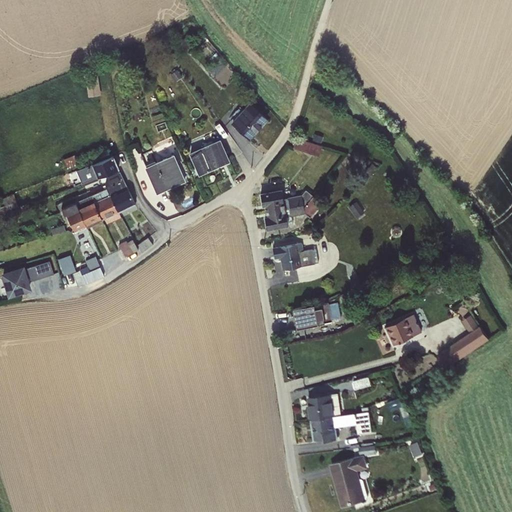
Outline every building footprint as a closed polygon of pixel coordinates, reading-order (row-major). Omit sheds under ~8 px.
[(185,37),(176,45),(183,53),(192,44),(185,37)] [(205,40),(199,46),(212,62),(218,57),(205,40)] [(177,69),(170,74),(175,81),(181,76),(177,69)] [(97,73),(85,75),(88,96),(100,95),(97,73)] [(234,119),(231,122),(248,138),(266,119),(249,103),(242,110),(234,119)] [(231,116),(234,119),(242,110),(239,107),(231,116)] [(323,136),(314,134),(311,141),(321,144),(323,136)] [(321,147),(296,138),(292,148),(318,156),(321,147)] [(228,161),(219,139),(189,152),(199,174),(228,161)] [(146,163),(165,156),(162,147),(143,153),(146,163)] [(95,154),(97,159),(109,154),(107,149),(95,154)] [(67,168),(77,164),(74,154),(63,159),(67,168)] [(154,160),(146,164),(146,166),(145,166),(157,192),(184,180),(173,154),(155,162),(154,160)] [(76,170),(81,183),(118,169),(113,156),(93,163),(82,168),(76,170)] [(82,168),(93,163),(90,156),(79,161),(82,168)] [(106,185),(107,188),(118,212),(135,204),(134,204),(135,204),(119,172),(106,178),(106,185)] [(101,219),(118,212),(107,188),(91,195),(101,219)] [(265,210),(318,201),(305,190),(301,194),(283,198),(281,190),(260,194),(262,206),(264,205),(265,210)] [(13,194),(0,199),(0,212),(17,207),(13,194)] [(86,226),(101,219),(91,195),(75,202),(86,226)] [(318,201),(265,210),(267,217),(264,217),(266,229),(293,224),(291,216),(304,213),(310,217),(321,203),(318,201)] [(355,201),(348,207),(357,218),(364,212),(355,201)] [(74,231),(86,226),(75,202),(61,207),(64,214),(66,213),(74,231)] [(18,208),(8,211),(11,218),(21,215),(18,208)] [(63,224),(50,229),(52,234),(64,230),(63,224)] [(136,245),(141,252),(152,244),(147,237),(136,245)] [(125,256),(138,249),(132,240),(127,243),(126,240),(118,244),(125,256)] [(302,243),(272,248),(274,257),(280,256),(283,269),(318,263),(315,248),(312,249),(303,250),(302,243)] [(70,255),(58,259),(64,275),(76,271),(70,255)] [(80,269),(82,274),(100,267),(95,255),(85,259),(88,266),(80,269)] [(49,260),(3,274),(9,295),(29,289),(27,281),(30,280),(30,281),(53,274),(49,260)] [(100,267),(82,274),(85,283),(86,283),(103,276),(100,267)] [(80,269),(72,273),(78,286),(85,283),(82,274),(80,269)] [(327,302),(293,308),(296,328),(331,321),(330,319),(340,317),(337,302),(327,303),(327,302)] [(413,313),(384,327),(392,344),(421,331),(413,313)] [(470,333),(438,355),(447,368),(489,340),(481,326),(479,327),(471,315),(462,321),(470,333)] [(369,377),(353,382),(355,390),(371,386),(369,377)] [(312,420),(342,416),(338,394),(309,397),(312,420)] [(401,396),(386,401),(390,411),(399,407),(405,422),(412,420),(406,405),(404,406),(401,396)] [(342,416),(312,420),(315,440),(324,439),(325,442),(338,439),(337,427),(357,424),(358,434),(372,432),(369,407),(361,408),(362,413),(342,416)] [(418,441),(410,444),(415,457),(423,454),(418,441)] [(376,445),(359,447),(360,456),(377,454),(376,445)] [(365,456),(332,465),(343,506),(367,499),(368,497),(364,480),(361,478),(360,479),(358,471),(368,468),(365,456)]
